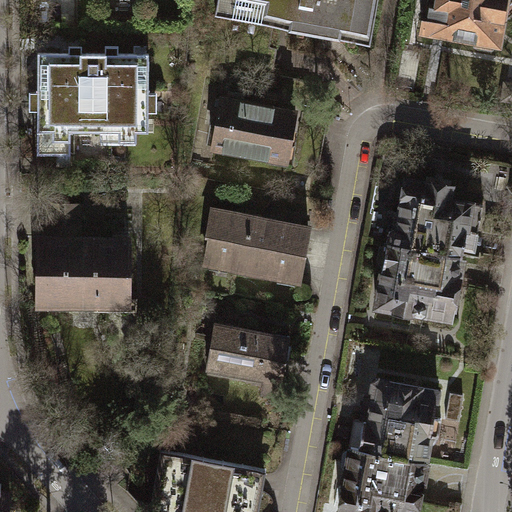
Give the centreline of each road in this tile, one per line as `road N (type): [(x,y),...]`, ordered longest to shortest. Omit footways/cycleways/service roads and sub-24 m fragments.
road 1 (residential): [(292,511),(357,137),(380,117),(511,140)]
road 2 (residential): [(511,379),(489,511)]
road 3 (residential): [(0,412),(85,511)]
